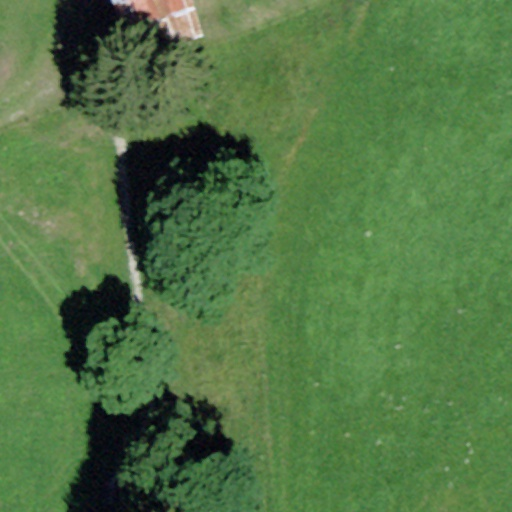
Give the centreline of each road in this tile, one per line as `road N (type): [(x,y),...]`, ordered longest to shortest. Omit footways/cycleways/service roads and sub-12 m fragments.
road 1 (track): [(109,511),(121,400),(102,274),(0,177)]
road 2 (track): [(78,0),(56,68),(34,95),(0,115)]
